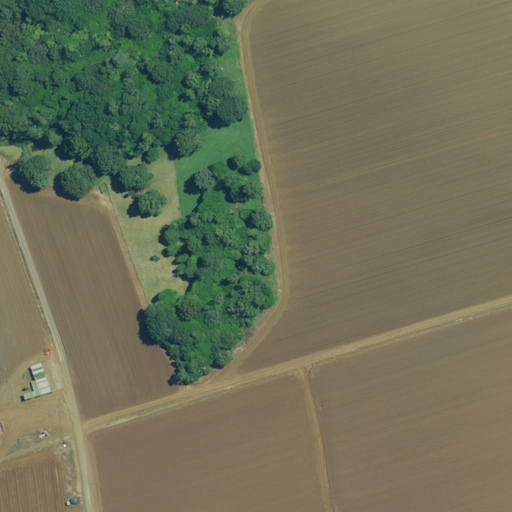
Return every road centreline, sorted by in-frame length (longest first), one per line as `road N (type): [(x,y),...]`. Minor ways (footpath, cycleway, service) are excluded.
road 1 (track): [(0,454),(511,300)]
road 2 (track): [(90,511),(61,342),(0,176)]
